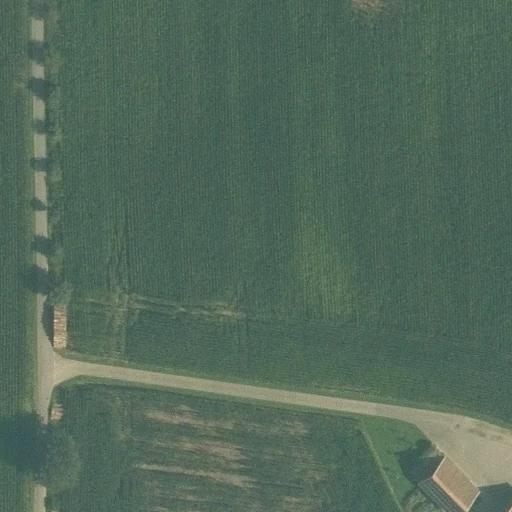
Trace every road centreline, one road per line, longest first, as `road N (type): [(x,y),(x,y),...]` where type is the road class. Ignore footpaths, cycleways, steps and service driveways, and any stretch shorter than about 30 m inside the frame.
road 1 (track): [(41,511),(38,0)]
road 2 (track): [(43,366),(90,364),(385,408),(511,445)]
